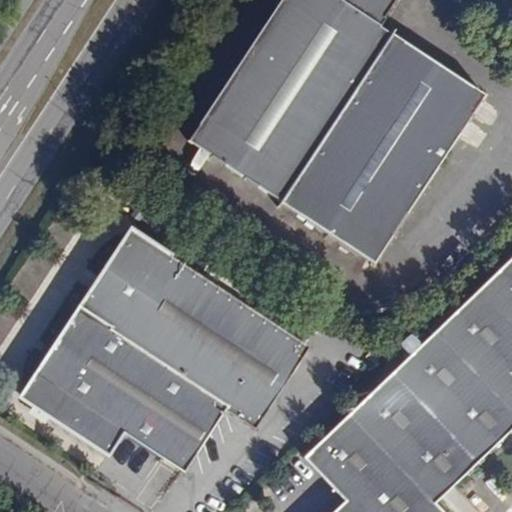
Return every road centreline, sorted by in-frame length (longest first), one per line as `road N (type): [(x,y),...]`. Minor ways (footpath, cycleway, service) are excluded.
road 1 (secondary): [(0,199),(131,0)]
road 2 (residential): [(228,511),(365,350)]
